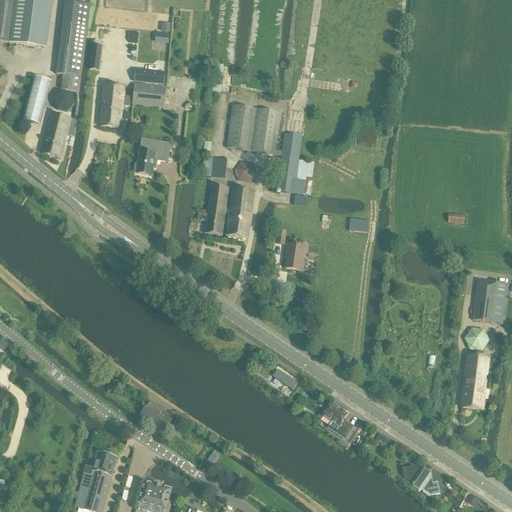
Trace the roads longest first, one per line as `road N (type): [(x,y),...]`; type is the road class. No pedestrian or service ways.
road 1 (secondary): [(511,503),(102,223),(0,138)]
road 2 (tertiary): [(246,511),(0,327)]
road 3 (track): [(152,257),(167,236),(192,0)]
